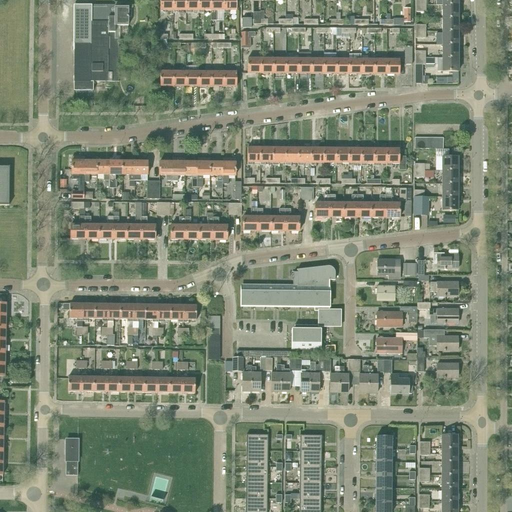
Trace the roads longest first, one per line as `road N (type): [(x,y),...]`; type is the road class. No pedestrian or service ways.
road 1 (residential): [(479,94),(127,136),(42,137)]
road 2 (residential): [(42,285),(181,285),(238,260),(349,247)]
road 3 (tertiary): [(481,417),(480,232)]
road 4 (residential): [(220,412),(43,409)]
road 5 (unclassified): [(42,285),(42,137)]
road 6 (tertiary): [(480,232),(479,94)]
road 7 (unclassified): [(42,137),(43,0)]
road 8 (residential): [(349,247),(480,232)]
road 9 (residential): [(481,417),(350,415)]
road 10 (residential): [(350,415),(220,412)]
road 11 (unclassified): [(43,409),(42,285)]
